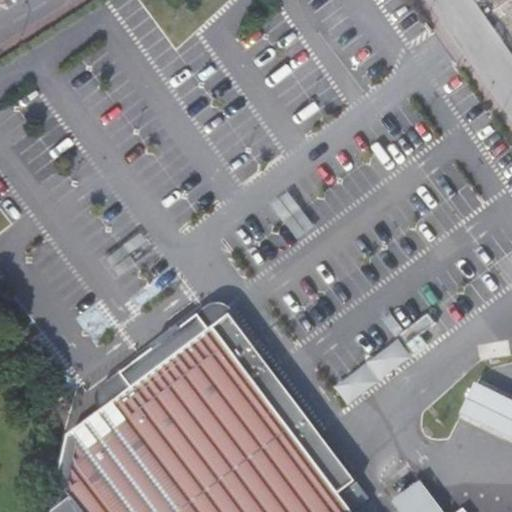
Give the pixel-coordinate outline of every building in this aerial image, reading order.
[(205,312),(213,325),(234,313),(225,299),(205,312)] [(353,511),(214,325),(70,431),(58,474),(70,496),(50,508),(49,511),(353,511)] [(511,439),(511,400),(476,383),(470,394),(460,414),(501,434),(511,439)] [(444,511),(420,480),(405,491),(420,511),(444,511)] [(420,511),(405,491),(391,501),(399,511),(420,511)]
